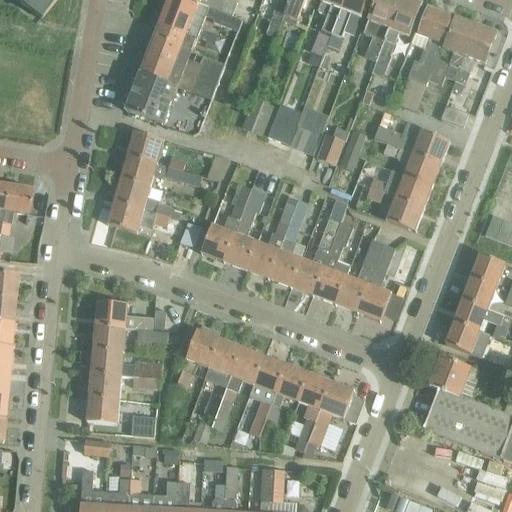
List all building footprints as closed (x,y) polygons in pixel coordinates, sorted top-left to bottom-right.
[(31,0),(17,0),(14,20),(55,27),(59,5),(31,0)] [(181,0),(171,0),(156,42),(192,55),(206,19),(214,22),(213,25),(239,34),(243,23),(233,20),(181,0)] [(181,0),(233,20),(238,7),(220,0),(181,0)] [(270,0),(279,3),(266,36),(277,40),(283,23),(292,0),(270,0)] [(314,0),(292,0),(283,23),(295,28),(306,0),(313,3),(314,0)] [(321,34),(331,38),(332,38),(346,0),(323,0),(321,6),(331,10),(321,34)] [(346,0),(331,38),(327,48),(340,53),(353,18),(361,21),(369,0),(346,0)] [(370,63),(378,65),(402,1),(399,0),(379,0),(365,38),(374,41),(370,50),(374,52),(370,63)] [(402,1),(378,65),(374,76),(385,81),(393,60),(391,60),(400,36),(409,40),(421,8),(402,1)] [(416,65),(400,109),(417,115),(429,85),(437,62),(453,20),(429,11),(420,37),(415,35),(411,47),(426,53),(420,67),(416,65)] [(450,67),(437,62),(429,85),(443,90),(446,81),(455,84),(476,29),(457,22),(445,53),(454,56),(450,67)] [(476,29),(455,84),(452,93),(462,96),(465,87),(466,88),(475,64),(485,68),(497,37),(476,29)] [(156,42),(142,78),(212,105),(226,68),(192,55),(156,42)] [(212,105),(142,78),(128,115),(157,128),(168,132),(183,136),(195,140),(200,136),(212,105)] [(242,131),(262,140),(275,109),(267,106),(269,101),(256,95),(242,131)] [(280,106),(267,141),(291,150),(303,115),(280,106)] [(330,120),(305,109),(303,115),(291,150),(316,160),(323,141),(330,120)] [(448,109),(442,123),(465,132),(471,118),(448,109)] [(331,167),(323,188),(329,190),(355,121),(350,119),(345,133),(337,130),(333,139),(327,137),(318,162),(331,167)] [(388,147),(414,157),(443,168),(452,145),(423,134),(419,144),(380,128),(374,141),(388,146),(388,147)] [(353,133),(339,169),(353,174),(367,138),(353,133)] [(136,136),(129,159),(158,167),(165,144),(136,136)] [(434,190),(443,168),(414,157),(388,147),(384,156),(397,160),(400,165),(409,169),(405,179),(434,190)] [(206,180),(220,184),(230,162),(216,158),(206,180)] [(129,159),(122,181),(152,190),(155,179),(163,181),(167,180),(200,190),(203,181),(183,175),(170,171),(158,167),(129,159)] [(173,160),(170,171),(183,175),(186,164),(173,160)] [(386,196),(397,201),(426,212),(434,190),(405,179),(393,174),(388,187),(376,182),(372,191),(386,196)] [(122,181),(115,204),(157,217),(171,221),(179,223),(182,214),(173,211),(160,207),(156,204),(148,201),(152,190),(122,181)] [(0,233),(8,188),(0,186),(0,233)] [(8,188),(0,233),(0,254),(9,256),(12,240),(9,239),(13,216),(27,218),(32,192),(8,188)] [(209,241),(202,258),(226,267),(235,241),(236,241),(253,194),(254,194),(241,189),(234,207),(237,209),(233,220),(230,219),(225,232),(214,228),(209,241)] [(382,206),(386,196),(372,191),(368,201),(382,206)] [(235,241),(226,267),(248,275),(259,245),(248,241),(253,230),(251,229),(255,216),(260,218),(267,199),(253,194),(236,241),(235,241)] [(329,216),(344,221),(349,204),(334,199),(329,216)] [(259,245),(248,275),(270,284),(286,242),(286,241),(300,204),(291,201),(276,239),(274,238),(273,241),(273,242),(270,249),(259,245)] [(426,212),(397,201),(387,226),(386,226),(386,228),(416,240),(417,238),(416,237),(417,234),(426,212)] [(200,203),(193,221),(204,226),(211,208),(200,203)] [(115,204),(108,228),(139,236),(141,226),(153,230),(154,226),(168,230),(171,221),(157,217),(115,204)] [(286,242),(270,284),(292,292),(303,262),(301,261),(306,249),(295,245),(296,242),(296,241),(309,208),(300,204),(286,241),(286,242)] [(303,262),(292,292),(315,301),(338,241),(343,228),(342,227),(333,224),(326,241),(326,242),(320,256),(318,256),(314,266),(303,262)] [(190,227),(184,241),(182,246),(195,250),(203,230),(190,227)] [(338,241),(315,301),(337,309),(348,279),(351,272),(338,267),(345,250),(347,251),(351,241),(354,232),(343,228),(338,241)] [(418,269),(425,246),(407,241),(400,263),(418,269)] [(348,279),(337,309),(359,318),(385,249),(376,246),(372,244),(362,270),(357,282),(348,279)] [(385,249),(359,318),(382,326),(393,296),(380,291),(395,253),(385,249)] [(481,258),(473,280),(497,290),(506,268),(481,258)] [(0,300),(15,301),(17,278),(0,276),(0,300)] [(473,280),(464,302),(489,312),(497,290),(473,280)] [(0,324),(13,326),(15,301),(0,300),(0,324)] [(464,302),(455,325),(480,334),(489,312),(464,302)] [(95,329),(127,332),(138,333),(163,335),(165,314),(154,313),(154,324),(128,322),(129,308),(97,305),(95,329)] [(0,348),(11,349),(13,326),(0,324),(0,348)] [(480,334),(455,325),(446,347),(481,361),(490,339),(480,334)] [(95,329),(93,353),(125,355),(127,332),(95,329)] [(169,336),(163,335),(138,333),(138,343),(168,346),(169,336)] [(190,357),(178,387),(188,391),(192,378),(196,376),(199,368),(211,372),(222,342),(199,333),(198,337),(190,334),(182,354),(190,357)] [(211,372),(207,384),(228,392),(233,380),(244,351),(222,342),(211,372)] [(0,348),(0,372),(8,373),(11,349),(0,348)] [(228,392),(213,430),(223,434),(237,395),(240,396),(244,385),(254,389),(266,359),(244,351),(233,380),(228,392)] [(93,353),(91,377),(122,379),(134,380),(162,383),(163,366),(155,366),(136,364),(135,368),(124,367),(125,355),(93,353)] [(262,407),(251,437),(260,440),(267,422),(287,367),(266,359),(254,389),(266,393),(260,407),(262,407)] [(430,390),(439,394),(459,401),(466,383),(475,387),(480,375),(441,361),(430,390)] [(287,367),(267,422),(276,425),(282,412),(280,411),(284,401),(299,406),(310,376),(287,367)] [(0,372),(0,396),(6,397),(8,373),(0,372)] [(307,421),(295,454),(304,457),(308,446),(332,385),(310,376),(299,406),(301,407),(299,413),(306,416),(306,418),(307,421)] [(91,377),(89,401),(120,404),(122,379),(91,377)] [(162,383),(134,380),(133,391),(161,393),(162,383)] [(304,457),(303,460),(312,462),(317,449),(320,450),(332,419),(343,423),(356,428),(365,404),(353,399),(355,393),(332,385),(308,446),(304,457)] [(511,434),(511,432),(511,415),(506,414),(504,418),(459,401),(439,394),(424,432),(501,462),(511,434)] [(120,404),(89,401),(87,425),(88,425),(108,426),(118,427),(120,404)] [(136,419),(134,439),(155,441),(157,422),(136,419)] [(108,426),(88,425),(87,435),(107,437),(108,426)] [(195,443),(206,448),(213,431),(201,426),(195,443)] [(511,433),(511,434),(501,462),(511,465),(511,433)] [(87,458),(110,459),(112,446),(88,444),(87,458)] [(228,481),(228,471),(229,466),(216,466),(216,480),(228,481)] [(226,511),(238,511),(239,508),(236,505),(238,472),(228,471),(228,481),(228,487),(226,511)] [(81,511),(106,511),(108,495),(93,494),(94,474),(84,473),(81,511)] [(273,511),(275,473),(264,473),(263,505),(262,511),(273,511)] [(275,473),(273,511),(296,511),(297,506),(283,505),(285,474),(275,473)] [(106,511),(130,511),(132,483),(122,482),(121,496),(108,495),(106,511)] [(130,511),(154,511),(155,498),(140,497),(141,483),(132,483),(130,511)] [(154,511),(178,511),(180,485),(168,484),(168,499),(155,498),(154,511)] [(178,511),(200,511),(201,509),(191,508),(191,504),(188,500),(189,485),(180,485),(178,511)] [(226,511),(228,487),(217,487),(216,502),(214,505),(213,511),(226,511)] [(434,511),(399,498),(393,511),(434,511)]
